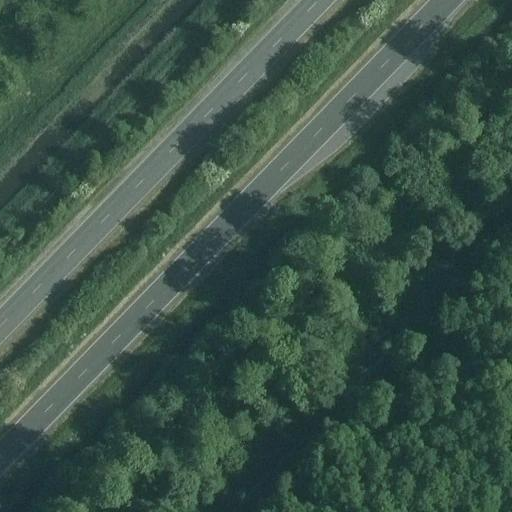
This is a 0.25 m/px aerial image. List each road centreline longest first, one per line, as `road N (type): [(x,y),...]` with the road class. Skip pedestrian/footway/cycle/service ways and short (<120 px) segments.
road 1 (trunk): [(0,457),(447,0)]
road 2 (trunk): [(320,0),(0,328)]
road 3 (track): [(256,511),(511,253)]
